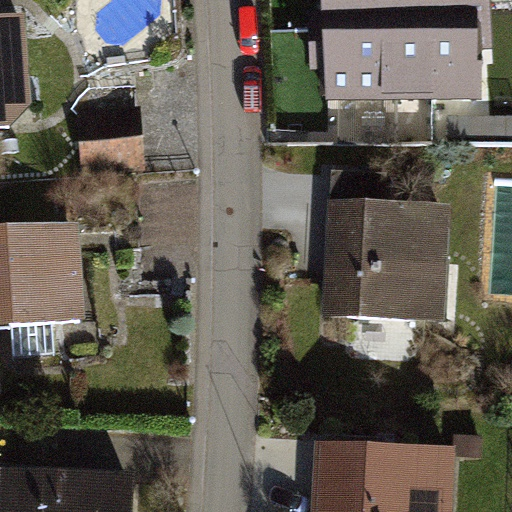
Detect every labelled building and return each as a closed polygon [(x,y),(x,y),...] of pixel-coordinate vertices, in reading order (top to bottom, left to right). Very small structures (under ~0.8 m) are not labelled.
[(314,0),(321,75),(416,69),(416,33),(459,32),(456,0),(314,0)] [(18,15),(0,16),(0,128),(7,128),(27,109),(18,15)] [(412,139),(412,91),(349,92),(350,140),(412,139)] [(93,166),(155,163),(153,105),(91,107),(93,166)] [(449,206),(323,199),(317,317),(442,324),(449,206)] [(74,223),(0,227),(0,328),(81,323),(74,223)] [(449,511),(454,452),(311,441),(305,511),(449,511)] [(0,511),(127,511),(130,475),(0,466),(0,511)]
